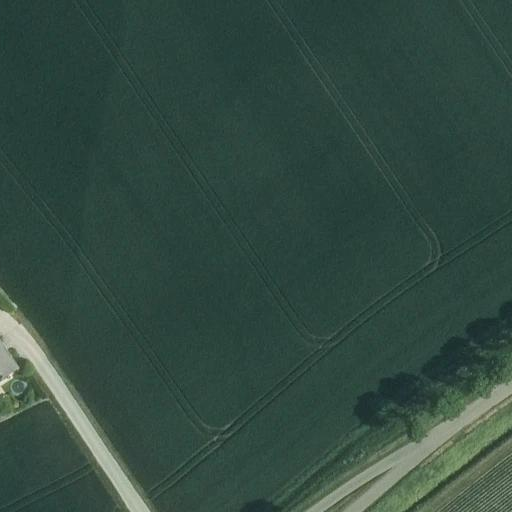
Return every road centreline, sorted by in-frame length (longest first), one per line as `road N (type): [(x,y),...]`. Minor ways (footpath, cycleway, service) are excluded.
road 1 (unclassified): [(322,511),(479,410)]
road 2 (unclassified): [(357,511),(479,410)]
